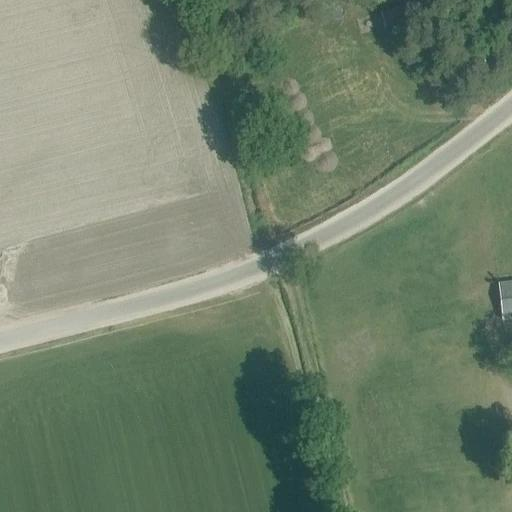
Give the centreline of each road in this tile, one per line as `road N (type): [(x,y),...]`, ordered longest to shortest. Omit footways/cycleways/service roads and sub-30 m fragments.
road 1 (unclassified): [(0,337),(210,284),(280,256),(388,200),(511,104)]
road 2 (track): [(280,256),(304,321),(346,511)]
